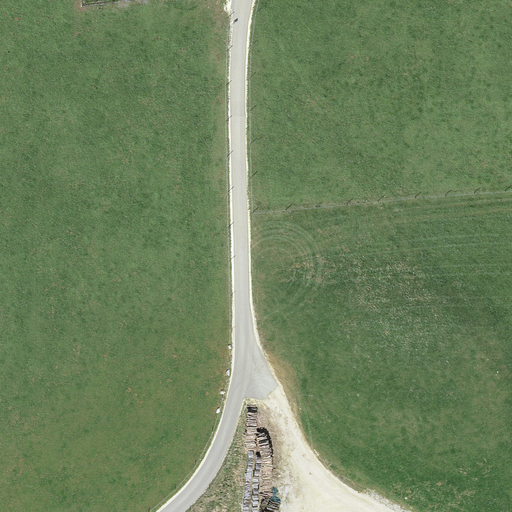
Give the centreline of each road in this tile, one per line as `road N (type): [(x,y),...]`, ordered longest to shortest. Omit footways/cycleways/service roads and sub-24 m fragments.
road 1 (unclassified): [(172,511),(217,453),(237,385),(242,0)]
road 2 (track): [(242,340),(308,468),(372,511)]
